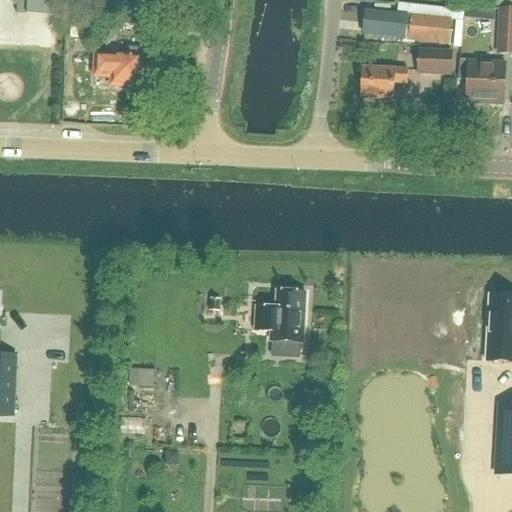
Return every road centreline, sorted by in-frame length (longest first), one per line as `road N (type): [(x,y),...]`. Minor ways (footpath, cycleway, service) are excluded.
road 1 (tertiary): [(203,156),(0,147)]
road 2 (tertiary): [(511,167),(316,160)]
road 3 (residential): [(316,160),(334,0)]
road 4 (tertiary): [(203,156),(225,0)]
